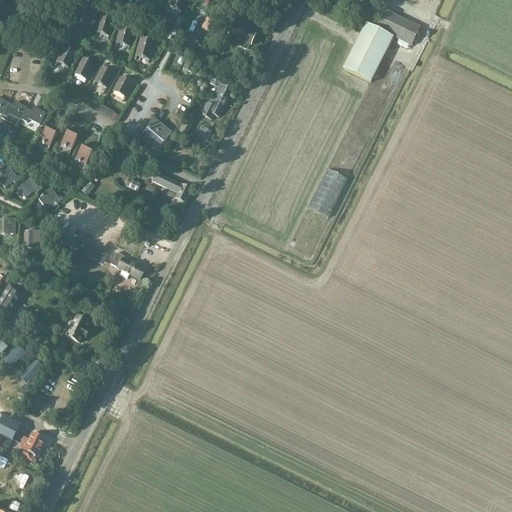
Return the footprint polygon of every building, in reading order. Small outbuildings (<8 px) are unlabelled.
[(26,0),(16,0),(14,6),(23,10),(27,0),(26,0)] [(187,0),(172,0),(169,7),(181,13),(187,0)] [(364,9),(360,7),(362,0),(345,0),(348,1),(344,9),(355,14),(351,23),(356,26),(364,9)] [(79,9),(75,23),(88,27),(92,12),(79,9)] [(370,83),(393,38),(411,47),(420,28),(383,11),(374,29),(365,25),(343,70),(370,83)] [(207,17),(201,29),(209,32),(211,28),(214,29),(214,28),(218,30),(221,24),(220,23),(211,19),(207,17)] [(100,19),(96,34),(108,37),(113,23),(100,19)] [(223,24),(216,37),(225,41),(231,27),(223,24)] [(235,38),(240,41),(238,45),(239,47),(245,50),(247,50),(249,45),(250,46),(256,35),(241,27),(240,28),(233,25),(229,35),(235,38)] [(120,29),(116,44),(129,48),(133,33),(120,29)] [(141,40),(136,57),(149,60),(153,43),(141,40)] [(64,50),(57,63),(68,69),(76,56),(64,50)] [(83,60),(75,75),(86,81),(94,66),(83,60)] [(196,67),(186,62),(182,70),(192,75),(196,67)] [(101,69),(94,83),(106,89),(113,75),(101,69)] [(120,79),(113,93),(125,99),(132,85),(120,79)] [(204,81),(200,83),(198,80),(192,83),(198,98),(205,95),(203,91),(207,89),(204,81)] [(209,85),(217,89),(218,89),(220,85),(211,80),(209,85)] [(220,85),(218,89),(210,105),(206,104),(200,116),(211,121),(213,117),(218,119),(231,91),(220,85)] [(0,115),(2,117),(8,105),(8,104),(0,99),(0,115)] [(9,116),(20,122),(21,122),(27,109),(14,103),(12,106),(8,105),(2,117),(8,119),(9,116)] [(31,111),(27,109),(21,122),(26,124),(28,121),(40,127),(46,114),(33,108),(31,111)] [(188,114),(193,117),(196,112),(192,109),(188,114)] [(197,119),(193,117),(188,114),(178,133),(186,137),(197,119)] [(142,134),(141,134),(142,135),(146,129),(163,143),(159,148),(159,149),(172,134),(154,119),(142,134)] [(43,146),(44,145),(49,148),(57,132),(47,126),(39,142),(42,144),(41,145),(43,146)] [(200,129),(196,137),(207,142),(211,133),(203,129),(202,130),(200,129)] [(65,149),(65,148),(71,151),(78,135),(68,130),(60,146),(63,147),(63,148),(65,149)] [(80,164),(80,163),(85,166),(93,149),(83,145),(75,161),(78,162),(78,163),(80,164)] [(136,155),(129,151),(125,156),(132,161),(136,155)] [(142,170),(148,166),(141,156),(135,160),(142,170)] [(21,179),(19,177),(17,178),(9,169),(0,176),(0,183),(4,189),(13,182),(15,185),(21,179)] [(347,180),(327,171),(307,209),(327,219),(347,180)] [(169,191),(167,196),(184,205),(191,191),(156,174),(152,182),(169,191)] [(42,190),(40,187),(38,189),(30,179),(17,190),(25,200),(33,193),(35,195),(42,190)] [(63,200),(60,198),(59,199),(50,190),(38,200),(46,210),(54,203),(56,206),(63,200)] [(15,220),(0,219),(0,235),(15,235),(15,220)] [(23,232),(22,247),(39,248),(40,232),(23,232)] [(87,246),(82,255),(95,262),(100,253),(87,246)] [(116,253),(110,265),(140,281),(145,271),(123,260),(124,258),(116,253)] [(9,284),(0,298),(0,312),(9,318),(24,293),(9,284)] [(76,318),(66,338),(79,344),(82,337),(85,338),(88,332),(85,331),(89,324),(76,318)] [(25,355),(19,347),(0,363),(7,371),(25,355)] [(42,369),(35,361),(19,378),(26,385),(42,369)] [(12,442),(20,426),(2,417),(0,421),(0,443),(3,438),(12,442)] [(31,463),(35,462),(46,441),(32,434),(28,441),(23,439),(18,449),(23,451),(21,455),(26,457),(28,461),(31,463)] [(17,500),(10,511),(20,511),(26,502),(21,499),(20,501),(17,500)]
